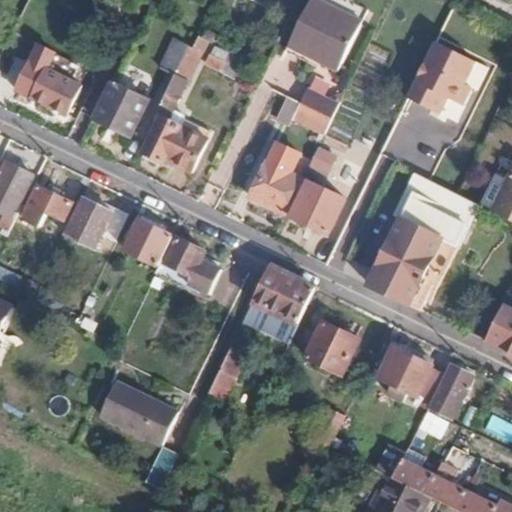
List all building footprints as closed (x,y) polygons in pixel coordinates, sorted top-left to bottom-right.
[(318,0),(313,0),(291,48),(340,72),(364,23),(318,0)] [(193,49),(179,77),(190,83),(210,44),(198,38),(193,49)] [(438,40),(411,96),(444,111),(450,97),(466,103),(474,86),(468,82),(479,60),(438,40)] [(176,41),(163,70),(179,77),(193,49),(176,41)] [(18,94),(35,102),(52,66),(55,58),(39,50),(18,94)] [(213,58),(209,66),(222,72),(226,64),(213,58)] [(479,60),(468,82),(474,86),(480,88),(491,65),(479,60)] [(222,72),(240,81),(244,72),(226,64),(222,72)] [(52,66),(35,102),(69,118),(82,88),(56,75),(59,69),(52,66)] [(179,77),(159,118),(165,120),(147,156),(167,166),(169,161),(183,130),(171,124),(190,83),(179,77)] [(119,87),(102,124),(134,139),(151,102),(119,87)] [(287,98),(277,120),(290,126),(300,103),(287,98)] [(237,105),(232,115),(243,120),(248,110),(237,105)] [(301,107),(292,127),(298,129),(300,125),(326,137),(334,120),(301,107)] [(183,130),(169,161),(178,165),(197,125),(188,121),(183,130)] [(197,125),(178,165),(196,175),(215,134),(197,125)] [(367,137),(364,145),(373,149),(377,141),(367,137)] [(323,152),(315,168),(331,176),(339,159),(323,152)] [(271,166),(254,202),(289,217),(306,181),(271,166)] [(363,166),(359,173),(372,179),(376,172),(363,166)] [(9,167),(0,186),(0,196),(9,201),(7,207),(11,209),(1,232),(12,237),(39,181),(9,167)] [(422,175),(401,219),(410,222),(378,290),(411,307),(425,312),(429,304),(433,306),(483,205),(422,175)] [(511,177),(496,210),(511,217),(511,177)] [(314,185),(297,221),(333,238),(350,202),(314,185)] [(41,189),(26,221),(43,228),(50,215),(66,222),(74,205),(41,189)] [(88,202),(71,238),(101,253),(112,230),(118,217),(88,202)] [(118,217),(112,230),(124,235),(133,217),(121,212),(118,217)] [(146,226),(131,255),(144,262),(162,270),(176,241),(146,226)] [(168,268),(195,281),(191,288),(205,295),(217,271),(203,265),(207,256),(180,243),(168,268)] [(0,267),(0,283),(14,289),(20,275),(0,267)] [(273,268),(247,323),(292,346),(319,290),(296,279),(273,268)] [(217,271),(205,295),(212,298),(223,274),(217,271)] [(23,279),(16,296),(34,305),(42,288),(23,279)] [(79,293),(68,314),(80,320),(91,298),(79,293)] [(147,294),(128,335),(147,344),(166,303),(147,294)] [(22,312),(0,301),(0,354),(9,337),(22,312)] [(511,308),(508,307),(490,344),(511,354),(511,308)] [(325,324),(308,361),(345,378),(362,342),(325,324)] [(94,334),(108,341),(111,334),(97,328),(94,334)] [(434,369),(391,348),(388,356),(396,359),(386,382),(396,386),(390,398),(406,405),(411,394),(420,399),(422,396),(433,372),(434,369)] [(231,355),(213,393),(225,398),(245,355),(239,352),(236,358),(231,355)] [(447,379),(436,402),(433,409),(455,420),(475,380),(452,369),(447,379)] [(433,372),(422,396),(436,402),(447,379),(433,372)] [(121,385),(104,419),(164,448),(180,414),(121,385)] [(321,445),(332,450),(347,419),(333,414),(326,428),(313,422),(305,437),(321,445)] [(487,428),(511,440),(511,424),(493,415),(487,428)] [(341,452),(354,458),(357,452),(344,446),(341,452)] [(453,448),(445,467),(454,471),(464,453),(453,448)] [(167,484),(180,456),(164,449),(151,476),(167,484)] [(406,464),(397,482),(428,497),(437,479),(406,464)] [(390,478),(374,511),(428,511),(434,500),(428,497),(397,482),(390,478)] [(428,497),(434,500),(457,511),(460,511),(469,494),(437,479),(428,497)] [(460,511),(511,511),(511,507),(504,504),(501,510),(469,494),(460,511)]
